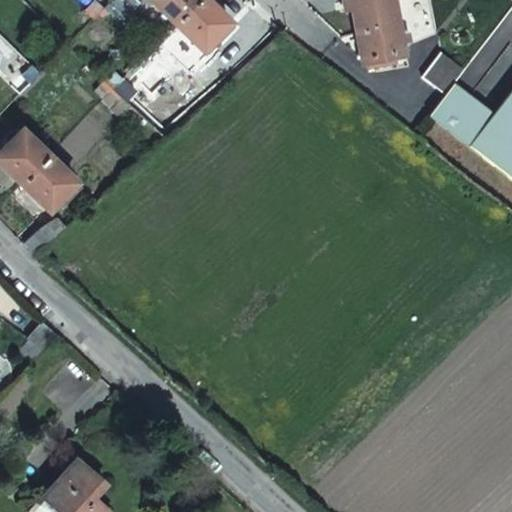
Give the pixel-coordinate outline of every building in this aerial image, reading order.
[(144,0),(144,1),(170,27),(196,0),(144,0)] [(196,0),(170,27),(197,53),(223,26),(196,0)] [(350,7),(353,20),(374,16),(373,7),(393,2),(392,0),(341,0),(343,8),(350,7)] [(353,20),(352,20),(359,58),(363,58),(364,65),(402,58),(393,2),(373,7),(374,16),(353,20)] [(83,7),(92,16),(96,13),(86,4),(83,7)] [(253,42),(242,31),(224,48),(235,60),(253,42)] [(419,73),(443,89),(446,84),(449,80),(460,65),(436,48),(419,73)] [(36,75),(40,71),(30,62),(27,65),(36,75)] [(103,79),(112,88),(115,84),(107,76),(103,79)] [(121,96),(162,136),(173,126),(123,77),(115,84),(112,88),(121,96)] [(101,82),(109,91),(112,88),(103,79),(101,82)] [(449,80),(446,84),(487,115),(490,111),(449,80)] [(511,83),(490,111),(487,115),(446,84),(443,89),(426,112),(511,179),(511,83)] [(118,100),(121,96),(112,88),(109,91),(118,100)] [(0,149),(0,164),(20,184),(30,173),(46,156),(18,130),(0,149)] [(30,173),(20,184),(47,209),(73,181),(46,156),(30,173)] [(27,334),(46,348),(57,334),(42,319),(27,334)] [(76,458),(42,496),(60,511),(110,511),(91,495),(103,482),(76,458)]
